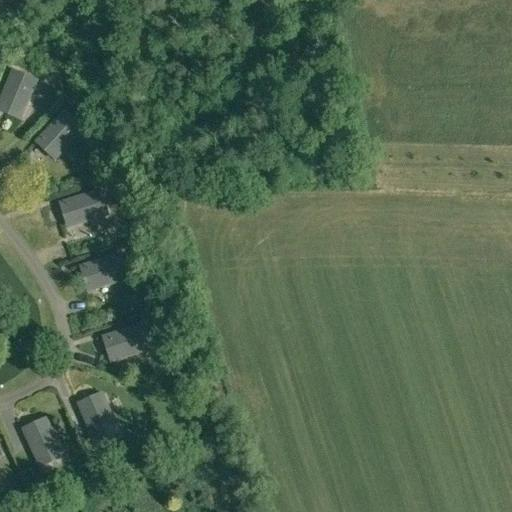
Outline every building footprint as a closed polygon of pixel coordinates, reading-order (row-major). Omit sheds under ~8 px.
[(0,103),(0,111),(19,120),(36,81),(13,72),(0,103)] [(76,91),(67,101),(72,106),(81,96),(76,91)] [(36,143),(54,159),(82,129),(65,112),(36,143)] [(133,192),(130,182),(120,185),(115,187),(118,197),(123,195),(133,192)] [(60,205),(68,228),(107,215),(100,192),(60,205)] [(81,268),(88,291),(128,279),(120,256),(81,268)] [(175,338),(171,325),(158,329),(162,342),(175,338)] [(103,339),(111,362),(150,349),(143,326),(103,339)] [(79,404),(95,442),(118,433),(101,395),(79,404)] [(23,429),(41,468),(63,458),(45,420),(23,429)] [(168,440),(156,446),(160,456),(172,450),(168,440)]
